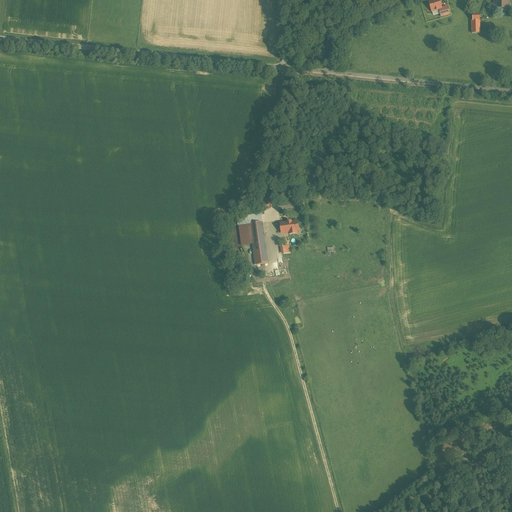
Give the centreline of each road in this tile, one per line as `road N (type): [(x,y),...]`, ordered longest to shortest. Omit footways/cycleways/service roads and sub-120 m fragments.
road 1 (unclassified): [(0,39),(283,67)]
road 2 (track): [(264,279),(291,337),(337,511)]
road 3 (unclassified): [(283,67),(511,91)]
road 4 (unclassified): [(511,419),(394,511)]
